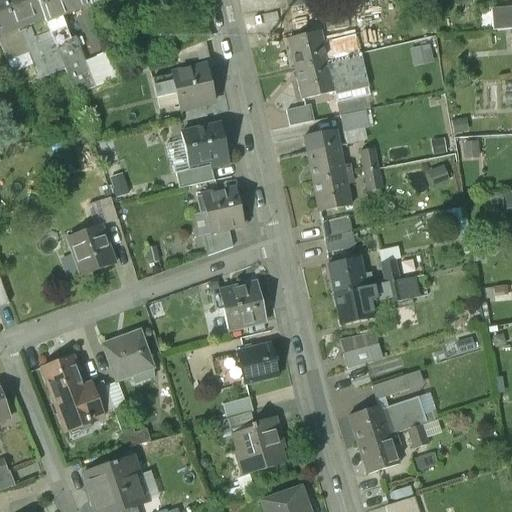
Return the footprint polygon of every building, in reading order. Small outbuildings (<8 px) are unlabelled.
[(35,0),(0,0),(0,35),(24,26),(43,18),(35,0)] [(87,0),(35,0),(43,18),(45,22),(60,16),(90,5),(87,0)] [(324,0),(285,0),(287,8),(325,2),(324,0)] [(343,0),(339,0),(312,5),(314,21),(324,19),(346,15),(343,0)] [(511,8),(490,11),(492,32),(511,30),(511,8)] [(211,40),(200,11),(177,21),(189,49),(211,40)] [(346,15),(324,19),(326,31),(348,27),(346,15)] [(84,63),(74,37),(69,40),(60,16),(45,22),(63,67),(74,94),(81,92),(81,91),(94,86),(84,63)] [(45,22),(43,18),(24,26),(26,31),(21,33),(36,70),(41,68),(44,75),(63,67),(45,22)] [(319,32),(288,39),(295,69),(326,62),(333,60),(332,57),(325,58),(319,32)] [(429,47),(409,51),(413,68),(432,63),(429,47)] [(109,53),(91,60),(84,63),(94,86),(119,77),(109,53)] [(326,62),(295,69),(303,100),(334,92),(333,90),(351,86),(352,90),(368,86),(361,55),(327,63),(326,62)] [(205,66),(151,79),(155,98),(174,93),(178,110),(213,103),(205,66)] [(359,98),(336,102),(339,117),(362,112),(359,98)] [(309,107),(285,112),(288,127),(312,122),(309,107)] [(339,117),(338,117),(342,133),(368,127),(364,111),(362,112),(339,117)] [(219,125),(181,134),(188,167),(209,162),(210,166),(210,169),(228,165),(219,125)] [(338,145),(307,151),(313,182),(351,175),(350,171),(344,172),(338,145)] [(373,149),(359,152),(363,172),(377,170),(373,149)] [(210,166),(175,174),(178,190),(213,182),(210,169),(210,166)] [(377,170),(363,172),(367,192),(381,189),(377,170)] [(351,175),(313,182),(319,211),(350,205),(345,180),(352,178),(351,175)] [(234,190),(196,199),(200,215),(205,213),(210,234),(228,230),(242,227),(234,190)] [(110,199),(99,202),(106,225),(117,222),(110,199)] [(100,227),(67,239),(80,277),(113,265),(100,227)] [(210,234),(204,235),(209,256),(232,248),(228,230),(210,234)] [(350,233),(323,239),(326,253),(353,247),(350,233)] [(359,258),(327,265),(334,295),(372,287),(371,283),(364,284),(359,258)] [(393,261),(380,264),(385,284),(398,281),(393,261)] [(0,281),(0,307),(8,304),(0,281)] [(398,281),(385,284),(388,298),(389,304),(402,302),(398,281)] [(256,283),(219,291),(220,294),(211,296),(215,311),(223,309),(228,329),(265,321),(256,283)] [(372,287),(334,295),(337,310),(340,325),(372,318),(367,297),(373,296),(374,301),(388,298),(385,284),(372,287)] [(140,332),(102,346),(116,383),(132,377),(130,372),(152,364),(140,332)] [(270,345),(238,352),(245,384),(277,376),(270,345)] [(368,348),(342,356),(346,371),(372,363),(368,348)] [(245,384),(238,352),(213,358),(221,390),(245,384)] [(72,357),(42,368),(54,402),(85,391),(83,385),(72,357)] [(102,382),(90,386),(101,416),(113,412),(102,382)] [(85,391),(54,402),(67,435),(103,422),(101,416),(90,386),(89,383),(83,385),(85,391)] [(0,391),(0,420),(9,417),(0,391)] [(418,397),(380,411),(379,409),(349,418),(358,446),(394,434),(394,433),(407,429),(421,425),(426,423),(424,415),(418,397)] [(250,399),(224,406),(228,420),(251,413),(253,412),(250,399)] [(134,434),(124,408),(113,412),(127,448),(150,441),(146,429),(134,434)] [(432,412),(424,415),(426,423),(434,420),(432,412)] [(228,420),(215,423),(218,434),(253,425),(254,424),(251,413),(228,420)] [(254,424),(253,425),(254,429),(234,434),(239,451),(242,450),(248,472),(284,463),(280,449),(283,448),(275,419),(254,424)] [(421,425),(407,429),(414,449),(427,445),(421,425)] [(394,434),(358,446),(367,476),(398,467),(391,445),(397,443),(394,434)] [(132,457),(82,474),(94,511),(119,511),(147,503),(132,457)] [(245,476),(223,484),(229,501),(251,493),(245,476)] [(296,490),(261,503),(264,511),(297,511),(297,509),(303,507),(296,490)] [(417,511),(413,498),(384,507),(385,511),(417,511)]
